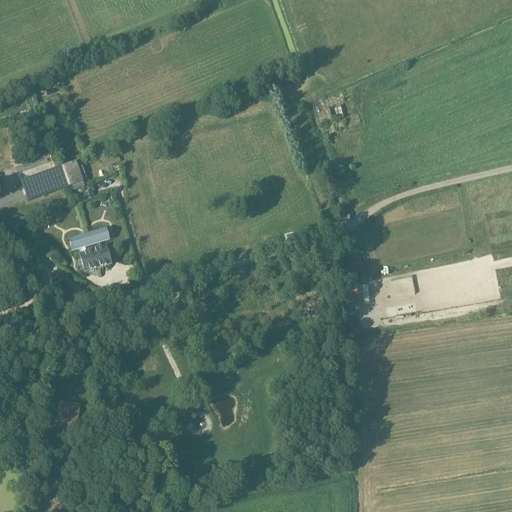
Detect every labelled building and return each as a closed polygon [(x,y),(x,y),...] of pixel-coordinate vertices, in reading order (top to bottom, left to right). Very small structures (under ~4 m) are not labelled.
[(65,167),(63,168),(70,188),(71,191),(84,187),(81,180),(86,179),(82,167),(80,162),(74,164),(65,167)] [(32,179),(20,183),(27,203),(32,202),(70,188),(63,168),(61,169),(32,179)] [(85,237),(96,273),(107,270),(101,254),(95,255),(92,247),(107,243),(104,232),(85,237)] [(96,273),(85,237),(68,242),(70,253),(83,249),(85,258),(79,260),(84,277),(96,273)] [(353,309),(364,308),(362,286),(351,287),(353,309)] [(314,310),(317,325),(326,324),(323,309),(325,309),(323,292),(295,296),(297,313),(314,310)] [(70,406),(59,404),(55,427),(75,430),(78,411),(70,409),(70,406)] [(218,431),(192,440),(201,466),(233,458),(218,431)]
